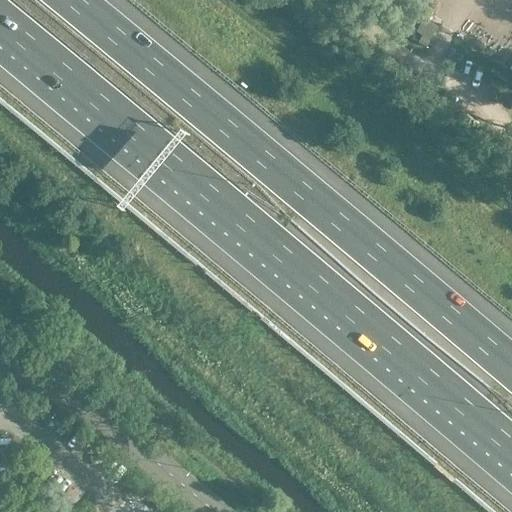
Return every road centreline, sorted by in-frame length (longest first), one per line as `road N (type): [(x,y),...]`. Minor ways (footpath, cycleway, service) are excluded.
road 1 (motorway): [(0,30),(511,460)]
road 2 (motorway): [(511,363),(71,0)]
road 3 (tertiary): [(215,511),(84,400),(0,356)]
road 4 (residential): [(108,511),(102,484),(24,422),(0,416)]
